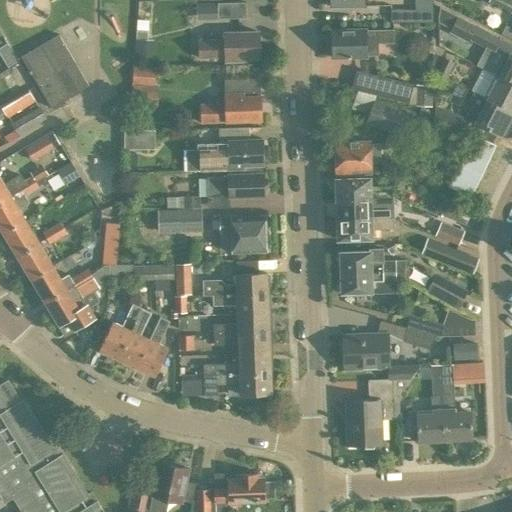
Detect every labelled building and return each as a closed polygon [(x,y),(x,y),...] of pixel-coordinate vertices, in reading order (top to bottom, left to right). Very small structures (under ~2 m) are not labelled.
[(511,0),(488,0),(488,1),(511,13),(511,10),(511,0)] [(246,2),(218,3),(218,19),(246,18),(246,2)] [(440,7),(438,21),(451,28),(449,32),(467,42),(469,38),(485,46),(480,68),(495,75),(511,83),(511,56),(506,53),(505,56),(493,50),(499,37),(440,7)] [(390,9),(390,22),(433,22),(433,9),(390,9)] [(327,36),(327,52),(332,54),(332,58),(366,57),(366,55),(378,55),(378,43),(394,43),(394,30),(366,31),(332,31),(332,33),(327,36)] [(225,33),(225,41),(199,41),(199,57),(227,57),(227,61),(241,61),(241,58),(258,58),(258,47),(262,44),(262,37),(258,35),(258,32),(225,33)] [(89,86),(59,34),(21,56),(51,108),(89,86)] [(434,73),(446,78),(454,62),(442,57),(434,73)] [(132,85),(131,105),(157,106),(159,83),(154,83),(155,67),(133,65),(132,85)] [(413,84),(356,69),(351,88),(408,103),(413,84)] [(473,91),(472,92),(511,111),(511,83),(495,75),(484,97),(473,91)] [(261,121),(259,79),(225,80),(226,104),(200,105),(201,123),(261,121)] [(432,85),(415,84),(414,105),(432,106),(432,85)] [(28,88),(0,105),(0,116),(33,97),(28,88)] [(511,112),(511,111),(472,92),(468,101),(479,106),(472,121),(500,135),(511,112)] [(375,97),(365,121),(400,135),(410,110),(375,97)] [(434,119),(465,131),(468,123),(460,120),(461,116),(434,105),(434,119)] [(39,106),(11,123),(18,135),(46,118),(39,106)] [(433,111),(421,106),(414,122),(429,129),(433,119),(433,111)] [(155,148),(155,129),(124,129),(124,149),(155,148)] [(47,136),(24,149),(31,160),(54,147),(47,136)] [(474,136),(469,146),(490,156),(495,146),(474,136)] [(183,171),(229,170),(229,169),(244,168),(244,166),(256,166),(263,165),(262,139),(228,140),(228,149),(183,150),(183,171)] [(381,163),(380,143),(369,143),(369,141),(334,143),(336,174),(370,173),(370,163),(381,163)] [(469,146),(464,156),(485,166),(490,156),(469,146)] [(464,156),(459,167),(480,176),(485,166),(464,156)] [(71,160),(50,172),(61,190),(82,178),(71,160)] [(229,170),(229,177),(207,177),(208,197),(230,197),(230,198),(264,197),(263,173),(256,174),(256,166),(244,166),(244,168),(229,169),(229,170)] [(459,167),(454,177),(476,187),(480,176),(459,167)] [(0,203),(11,197),(10,196),(18,191),(21,197),(29,192),(23,181),(24,180),(20,173),(3,183),(0,178),(0,203)] [(31,175),(24,180),(23,181),(29,192),(38,186),(31,175)] [(476,187),(454,177),(450,187),(471,197),(476,187)] [(336,179),(337,199),(393,198),(393,186),(370,187),(369,178),(336,179)] [(179,207),(179,208),(200,208),(200,191),(183,192),(183,196),(166,197),(167,208),(179,207)] [(0,203),(0,227),(3,233),(25,220),(11,197),(0,203)] [(337,199),(337,220),(394,218),(394,217),(371,218),(371,210),(394,209),(393,198),(337,199)] [(443,216),(466,225),(470,213),(448,204),(443,216)] [(157,233),(201,232),(200,209),(157,210),(157,233)] [(202,233),(233,233),(233,252),(265,251),(264,216),(201,218),(202,233)] [(394,218),(337,220),(338,240),(372,238),(371,230),(394,229),(394,218)] [(3,233),(17,256),(39,243),(25,220),(3,233)] [(60,221),(51,227),(58,238),(67,232),(60,221)] [(120,261),(121,221),(107,221),(107,261),(120,261)] [(440,221),(435,235),(458,245),(464,230),(440,221)] [(58,238),(51,227),(43,232),(49,243),(58,238)] [(427,237),(420,253),(472,274),(478,258),(427,237)] [(17,256),(31,279),(53,266),(39,243),(17,256)] [(341,262),(341,272),(405,270),(406,260),(370,261),(370,251),(341,252),(341,254),(338,256),(338,260),(341,262)] [(189,263),(175,263),(175,294),(190,293),(189,263)] [(108,265),(108,279),(108,278),(121,277),(132,277),(131,264),(108,265)] [(131,264),(132,277),(133,277),(133,280),(153,280),(153,265),(133,266),(133,264),(131,264)] [(153,265),(153,280),(154,280),(155,290),(168,290),(168,279),(174,279),(173,264),(153,265)] [(79,273),(86,285),(95,279),(98,284),(108,279),(108,265),(105,265),(91,273),(88,268),(79,273)] [(31,279),(45,302),(74,285),(77,290),(78,290),(77,290),(86,285),(79,273),(71,278),(68,273),(60,278),(53,266),(31,279)] [(405,270),(341,272),(342,283),(339,285),(340,288),(342,290),(342,292),(371,291),(371,281),(404,280),(405,270)] [(237,274),(237,283),(224,283),(220,280),(202,280),(202,296),(212,296),(212,294),(267,292),(266,273),(259,274),(237,274)] [(468,290),(437,273),(426,292),(458,309),(468,290)] [(74,285),(45,302),(59,326),(68,321),(74,331),(96,318),(87,303),(86,303),(78,290),(77,290),(74,285)] [(238,304),(238,312),(267,311),(267,292),(212,294),(212,296),(213,305),(238,304)] [(186,312),(186,295),(174,295),(175,312),(186,312)] [(101,348),(116,356),(133,321),(133,303),(132,303),(121,326),(114,322),(101,348)] [(116,356),(135,364),(147,338),(140,335),(151,312),(133,303),(133,321),(116,356)] [(213,324),(214,334),(268,332),(267,311),(238,312),(239,323),(213,324)] [(410,313),(402,341),(429,349),(442,323),(410,313)] [(147,338),(135,364),(164,378),(173,359),(164,355),(167,347),(159,343),(169,321),(160,316),(149,339),(147,338)] [(178,316),(178,328),(187,328),(186,316),(178,316)] [(239,344),(240,354),(269,353),(268,332),(214,334),(214,345),(239,344)] [(383,333),(344,335),(345,369),(389,367),(389,365),(388,335),(388,333),(383,333)] [(193,335),(177,335),(178,349),(193,349),(193,335)] [(454,344),(454,358),(477,357),(477,343),(454,344)] [(203,364),(204,375),(270,373),(269,353),(240,354),(240,364),(216,364),(203,364)] [(455,382),(487,381),(487,360),(454,361),(455,382)] [(421,363),(405,364),(405,378),(412,378),(421,363)] [(440,364),(430,364),(431,373),(440,372),(442,396),(443,409),(445,439),(472,437),(470,411),(455,412),(455,408),(453,408),(450,363),(440,364)] [(440,372),(431,373),(431,380),(432,397),(434,396),(442,396),(440,372)] [(204,379),(181,380),(182,396),(205,395),(217,394),(217,384),(241,384),(241,393),(270,392),(270,373),(204,375),(204,379)] [(369,401),(346,402),(348,445),(381,444),(381,419),(393,419),(399,419),(399,401),(412,378),(405,378),(369,380),(369,401)] [(8,380),(0,385),(0,498),(1,498),(4,502),(13,497),(22,511),(103,511),(91,492),(87,495),(63,455),(61,456),(55,447),(53,448),(23,400),(21,401),(8,380)] [(431,414),(416,415),(418,441),(445,439),(443,409),(435,410),(431,410),(431,414)] [(164,511),(168,498),(181,501),(188,468),(160,462),(150,510),(159,511),(164,511)] [(265,497),(274,496),(274,480),(265,480),(265,479),(258,479),(257,473),(237,473),(238,478),(228,479),(228,474),(215,475),(216,489),(197,489),(197,511),(214,511),(215,511),(231,510),(231,501),(266,500),(265,497)] [(132,491),(131,511),(147,511),(149,491),(132,491)]
